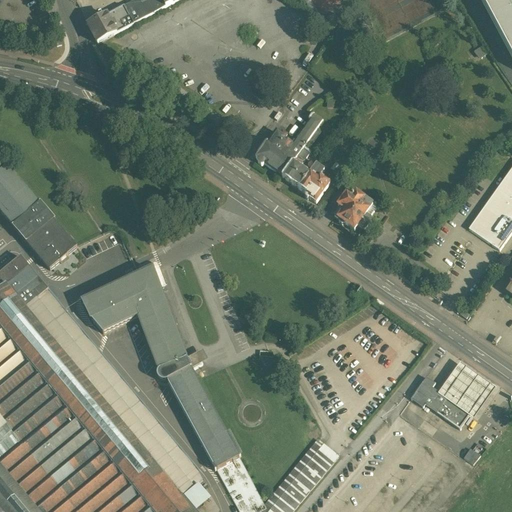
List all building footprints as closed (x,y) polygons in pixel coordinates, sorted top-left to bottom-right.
[(161,0),(140,0),(125,8),(125,9),(134,25),(166,8),(161,0)] [(161,0),(166,8),(181,0),(161,0)] [(511,0),(479,0),(511,60),(511,0)] [(125,7),(107,17),(108,18),(111,23),(113,22),(119,19),(123,27),(125,30),(134,25),(125,9),(125,8),(125,7)] [(107,17),(106,17),(106,18),(89,27),(89,26),(88,27),(89,28),(97,44),(98,45),(117,35),(115,31),(114,29),(111,23),(108,18),(107,17)] [(489,55),(484,48),(477,53),(482,61),(489,55)] [(292,144),(285,154),(295,160),(295,161),(304,148),(307,144),(317,130),(323,121),(313,114),(292,144)] [(317,130),(307,144),(311,147),(321,133),(317,130)] [(283,132),(280,136),(278,134),(271,144),(285,154),(292,144),(285,139),(287,135),(283,132)] [(271,144),(268,142),(256,159),(258,161),(258,162),(258,164),(261,167),(264,166),(264,165),(283,178),(295,160),(285,154),(271,144)] [(304,148),(295,161),(300,164),(303,161),(305,162),(311,152),(304,148)] [(283,178),(282,179),(294,187),(294,186),(300,190),(311,174),(302,168),(303,166),(300,164),(295,161),(295,160),(283,178)] [(300,190),(308,196),(306,198),(307,200),(308,201),(310,201),(317,205),(331,185),(320,178),(325,172),(317,166),(311,174),(300,190)] [(40,205),(8,167),(0,173),(0,212),(13,228),(13,229),(27,245),(50,272),(60,264),(61,265),(68,258),(78,250),(55,222),(56,221),(41,204),(40,205)] [(511,171),(469,231),(500,254),(511,235),(511,171)] [(377,210),(356,195),(354,198),(353,197),(352,198),(347,195),(338,208),(341,210),(335,218),(339,221),(340,225),(343,227),(346,226),(355,233),(358,228),(362,231),(366,231),(371,223),(371,219),(370,219),(377,210)] [(0,511),(193,511),(185,501),(207,482),(21,259),(0,276),(0,511)] [(154,268),(142,273),(141,274),(141,275),(141,276),(141,277),(83,304),(86,314),(103,336),(139,319),(160,373),(158,375),(158,378),(158,381),(160,383),(163,384),(165,384),(168,383),(214,468),(213,468),(215,473),(217,473),(218,473),(240,461),(191,371),(192,370),(192,369),(199,365),(195,358),(188,362),(187,361),(186,361),(156,281),(161,279),(158,269),(157,268),(155,267),(154,268)] [(469,317),(463,312),(460,316),(466,321),(469,317)] [(452,377),(439,395),(446,400),(447,400),(448,401),(469,416),(470,416),(471,417),(470,418),(476,422),(489,402),(497,391),(460,365),(452,377)] [(426,381),(413,400),(412,400),(411,401),(419,407),(431,390),(432,390),(436,385),(434,384),(434,385),(427,381),(428,380),(427,379),(426,380),(426,381)] [(432,390),(431,390),(419,407),(423,409),(425,406),(437,415),(447,400),(446,400),(439,395),(432,390)] [(469,416),(448,401),(447,400),(437,415),(459,430),(459,431),(461,432),(462,430),(461,430),(470,418),(471,417),(470,416),(469,416)] [(320,441),(266,506),(268,510),(268,511),(295,511),(339,458),(320,441)] [(481,458),(470,451),(464,460),(473,467),(481,458)] [(266,506),(240,461),(218,473),(239,511),(263,511),(268,510),(266,506)]
